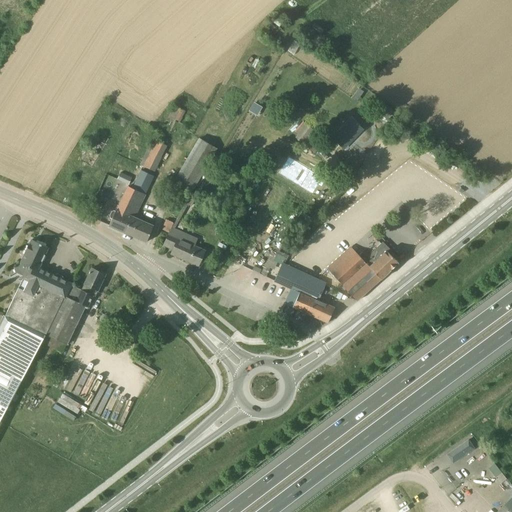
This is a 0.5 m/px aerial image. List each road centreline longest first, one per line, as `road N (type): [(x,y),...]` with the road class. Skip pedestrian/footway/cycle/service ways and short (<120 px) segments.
road 1 (motorway): [(511,302),(235,511)]
road 2 (motorway): [(276,511),(511,334)]
road 3 (tertiary): [(190,318),(108,246),(0,193)]
road 4 (secondary): [(364,317),(511,199)]
